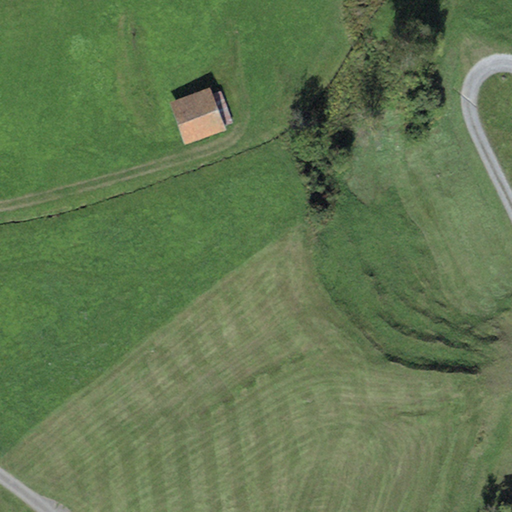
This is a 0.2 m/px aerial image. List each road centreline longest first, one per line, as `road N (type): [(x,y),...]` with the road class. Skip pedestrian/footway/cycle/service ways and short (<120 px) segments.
road 1 (track): [(0,206),(119,177),(236,135),(242,117),(231,33)]
road 2 (track): [(511,216),(470,124),(468,96),(473,77),(511,66)]
